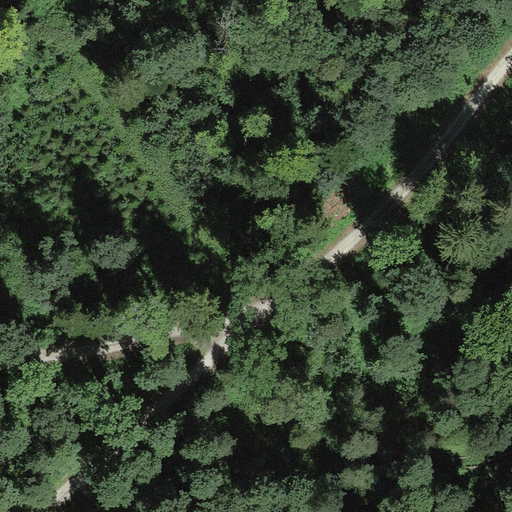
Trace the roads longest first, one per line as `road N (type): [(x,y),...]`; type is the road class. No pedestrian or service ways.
road 1 (track): [(0,349),(60,351),(239,327),(426,168),(511,73)]
road 2 (track): [(239,327),(53,511)]
